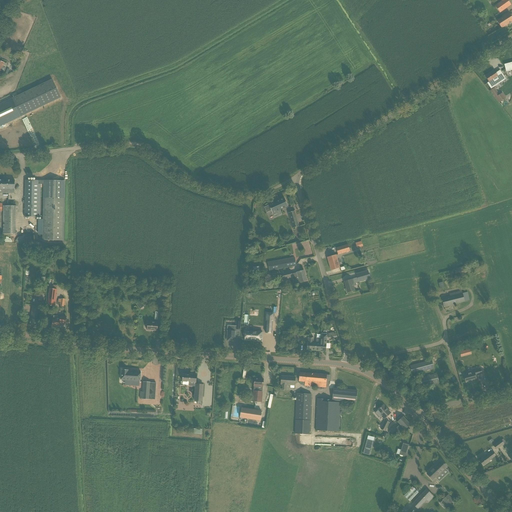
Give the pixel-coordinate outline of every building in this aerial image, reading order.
[(507,0),(503,0),(495,6),(500,12),(511,4),(507,0)] [(497,21),(501,28),(511,21),(511,17),(509,12),(502,16),(503,17),(497,21)] [(4,73),(8,75),(10,69),(2,67),(4,63),(0,61),(0,70),(5,72),(4,73)] [(494,70),(485,76),(489,82),(487,83),(491,89),(494,87),(494,86),(496,84),(501,81),(501,82),(503,81),(505,79),(500,71),(497,72),(496,73),(494,70)] [(0,104),(0,126),(20,116),(20,117),(61,98),(52,79),(11,99),(0,104)] [(494,88),(491,91),(499,103),(506,98),(502,93),(499,95),(494,88)] [(0,193),(14,194),(15,180),(0,179),(0,193)] [(43,240),(64,241),(65,181),(26,180),(25,217),(40,217),(40,184),(44,184),(43,240)] [(269,205),(268,205),(273,214),(277,212),(278,216),(282,214),(280,211),(280,210),(288,207),(284,198),(269,205)] [(16,206),(4,206),(3,234),(15,234),(16,206)] [(293,228),(299,227),(299,226),(294,211),(288,213),(293,228)] [(336,248),(338,254),(350,251),(348,245),(336,248)] [(327,258),(331,270),(339,268),(336,255),(327,258)] [(268,262),(269,271),(296,266),(294,258),(268,262)] [(454,269),(456,275),(467,272),(466,266),(454,269)] [(345,282),(348,293),(354,291),(352,284),(370,278),(368,270),(356,274),(357,278),(345,282)] [(294,277),(296,283),(300,282),(307,281),(304,271),(299,272),(291,274),(290,271),(282,273),(283,280),(294,277)] [(47,306),(55,307),(57,289),(49,288),(47,306)] [(444,295),(441,296),(442,299),(441,299),(443,307),(464,302),(462,293),(462,291),(451,294),(449,294),(450,297),(445,298),(444,295)] [(30,327),(39,328),(40,320),(37,319),(38,311),(39,312),(40,308),(32,307),(30,327)] [(52,326),(59,327),(60,323),(65,324),(66,317),(60,316),(54,316),(53,319),(52,326)] [(147,330),(157,331),(158,322),(147,321),(147,325),(146,326),(146,328),(147,329),(147,330)] [(240,330),(241,322),(236,321),(236,326),(227,325),(227,332),(228,332),(227,341),(234,341),(234,332),(235,332),(236,330),(240,330)] [(245,331),(245,340),(261,341),(262,333),(257,333),(257,332),(245,331)] [(315,351),(326,351),(327,334),(321,334),(320,339),(316,338),(316,342),(316,343),(315,351)] [(316,343),(316,342),(313,342),(313,338),(308,338),(308,342),(307,342),(307,350),(315,351),(316,343)] [(460,351),(461,357),(472,354),(470,348),(460,351)] [(410,366),(412,374),(434,369),(432,360),(410,366)] [(464,375),(466,383),(476,380),(475,376),(482,374),(480,369),(473,371),(474,372),(468,374),(464,375)] [(128,370),(122,370),(121,381),(140,382),(141,372),(128,371),(128,370)] [(304,386),(326,388),(326,380),(327,375),(299,372),(299,377),(299,381),(305,382),(304,386)] [(194,401),(201,401),(202,401),(204,385),(196,384),(196,375),(190,374),(190,375),(183,375),(182,381),(189,382),(189,386),(195,386),(194,401)] [(423,387),(439,383),(437,374),(420,378),(422,387),(423,387)] [(282,390),(286,390),(287,385),(294,385),(295,377),(282,376),(281,384),(282,384),(282,390)] [(253,402),(261,402),(263,387),(263,384),(263,379),(254,379),(254,384),(254,391),(253,391),(253,402)] [(143,392),(141,392),(140,399),(149,400),(150,382),(143,382),(143,392)] [(332,400),(356,403),(357,391),(333,388),(332,400)] [(311,394),(296,394),(295,434),(310,434),(311,394)] [(315,431),(338,432),(340,402),(327,402),(327,399),(317,399),(315,431)] [(378,410),(374,413),(379,418),(381,416),(384,419),(385,418),(389,415),(391,413),(383,405),(378,410)] [(240,418),(260,421),(261,411),(242,408),(240,418)] [(399,425),(396,428),(401,433),(404,430),(407,428),(410,425),(403,417),(399,420),(397,422),(399,425)] [(381,429),(385,431),(389,423),(385,420),(381,429)] [(366,439),(363,454),(370,456),(373,441),(367,440),(366,439)] [(493,446),(496,449),(505,442),(503,439),(501,440),(493,446)] [(403,444),(399,456),(405,458),(409,446),(403,444)] [(479,461),(483,466),(487,463),(489,461),(489,460),(496,455),(493,452),(486,457),(485,455),(481,458),(482,459),(479,461)] [(438,464),(427,474),(433,480),(439,474),(443,477),(448,472),(445,468),(447,466),(441,461),(438,464)] [(404,496),(410,501),(418,492),(412,487),(404,496)] [(412,504),(417,509),(420,505),(425,501),(428,503),(434,497),(426,490),(412,504)] [(448,496),(440,503),(444,508),(452,501),(448,496)]
